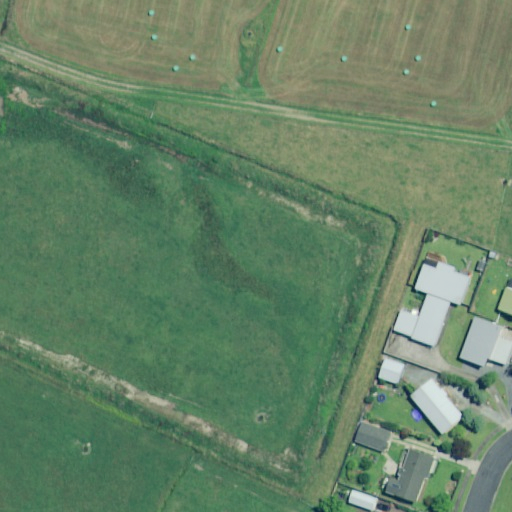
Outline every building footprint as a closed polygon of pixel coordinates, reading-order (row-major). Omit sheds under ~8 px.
[(403,312),(396,332),(416,339),(437,346),(452,303),(462,307),(470,282),(455,276),(457,271),(444,266),(441,273),(427,268),(418,291),(431,296),(423,319),(403,312)] [(511,289),(509,289),(501,311),(511,314),(511,289)] [(506,329),(477,319),(463,359),(488,368),(491,360),(508,366),(511,355),(511,342),(503,339),(506,329)] [(406,366),(387,360),(381,379),(400,386),(406,366)] [(466,419),(434,380),(413,397),(445,436),(466,419)] [(392,433),(365,424),(358,444),(385,453),(392,433)] [(436,459),(415,451),(404,481),(395,478),(389,494),(419,504),(436,459)] [(374,511),(379,500),(354,492),(350,503),(373,511),(374,511)]
